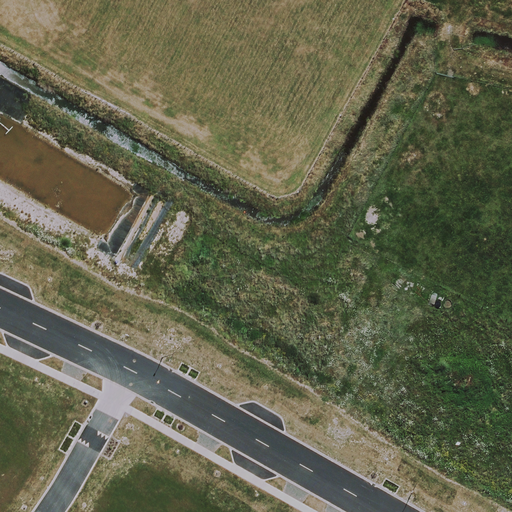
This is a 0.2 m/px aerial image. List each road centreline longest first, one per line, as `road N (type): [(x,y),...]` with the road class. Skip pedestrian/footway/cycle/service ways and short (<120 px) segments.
road 1 (residential): [(127,369),(388,511)]
road 2 (residential): [(49,511),(127,369)]
road 3 (residential): [(0,311),(127,369)]
